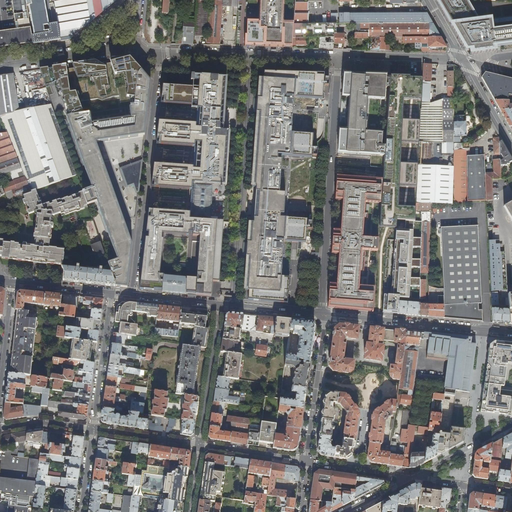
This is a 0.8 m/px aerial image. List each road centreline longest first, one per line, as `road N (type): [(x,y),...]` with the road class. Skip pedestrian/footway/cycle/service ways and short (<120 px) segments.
road 1 (residential): [(323,314),(338,57)]
road 2 (residential): [(234,306),(250,55)]
road 3 (residential): [(159,53),(134,295)]
road 4 (secondary): [(485,331),(323,314)]
road 5 (residential): [(323,314),(307,461)]
road 6 (residential): [(200,445),(219,305)]
road 7 (residential): [(137,47),(0,66)]
road 8 (residential): [(111,292),(92,429)]
road 9 (residential): [(460,59),(338,57)]
